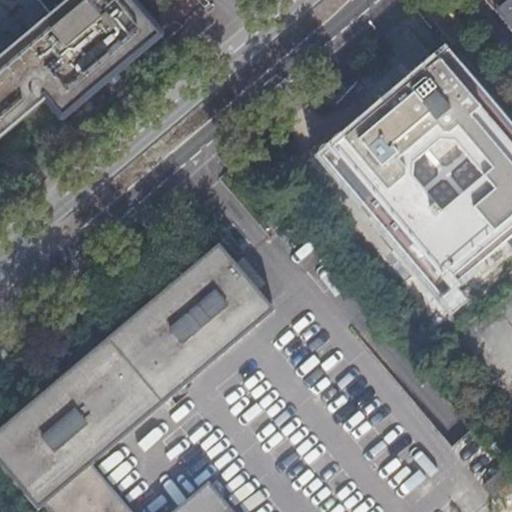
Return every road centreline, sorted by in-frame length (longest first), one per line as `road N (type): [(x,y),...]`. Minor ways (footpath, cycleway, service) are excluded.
road 1 (secondary): [(0,318),(374,0)]
road 2 (secondary): [(304,0),(0,259)]
